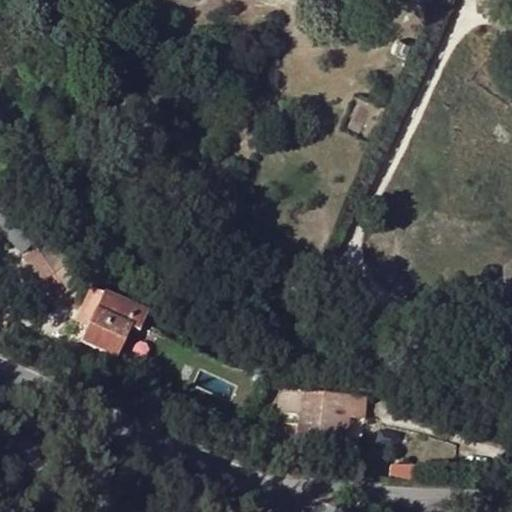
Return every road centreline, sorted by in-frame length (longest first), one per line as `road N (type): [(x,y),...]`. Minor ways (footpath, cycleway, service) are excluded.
road 1 (residential): [(511,22),(489,11),(457,22),(336,280),(511,351)]
road 2 (tertiary): [(292,504),(91,408),(0,376)]
road 3 (residential): [(292,504),(316,487),(511,494)]
